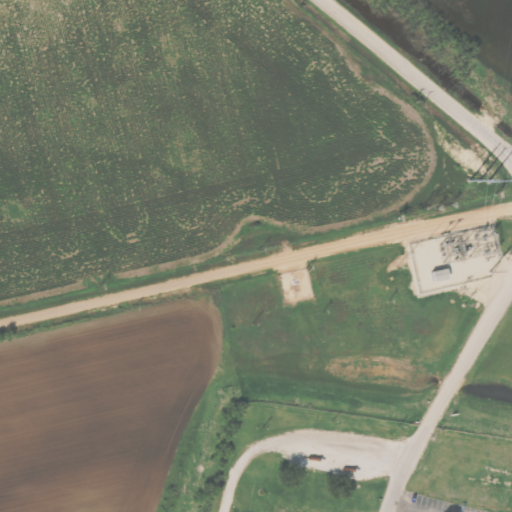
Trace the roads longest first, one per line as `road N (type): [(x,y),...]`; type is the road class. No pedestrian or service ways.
road 1 (residential): [(0,321),(511,211)]
road 2 (residential): [(511,270),(400,469),(280,432),(235,451),(216,511)]
road 3 (residential): [(511,157),(319,0)]
